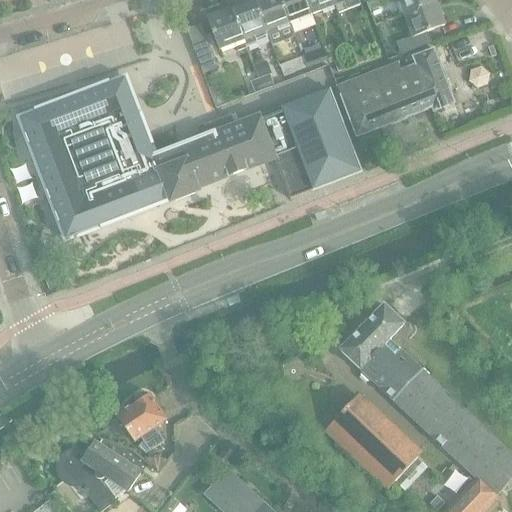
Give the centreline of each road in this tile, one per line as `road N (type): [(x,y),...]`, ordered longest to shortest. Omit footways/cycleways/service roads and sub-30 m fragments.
road 1 (secondary): [(511,150),(145,302),(41,356)]
road 2 (secondary): [(50,374),(154,320),(511,174)]
road 3 (residential): [(41,356),(0,232)]
